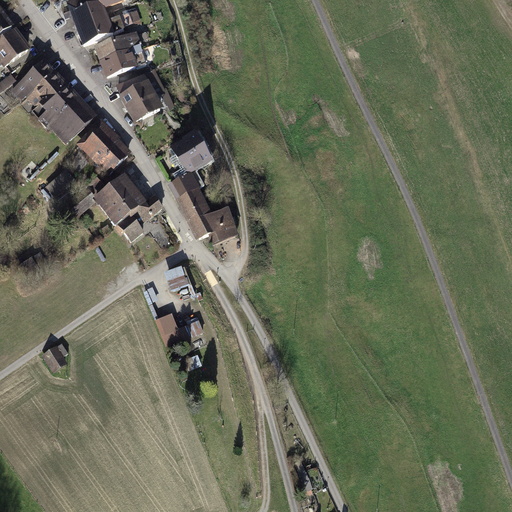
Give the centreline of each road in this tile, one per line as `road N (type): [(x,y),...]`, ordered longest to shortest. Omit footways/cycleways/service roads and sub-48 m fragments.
road 1 (track): [(511,479),(414,211),(315,0)]
road 2 (residential): [(193,248),(228,277),(344,511)]
road 3 (residential): [(25,0),(124,129),(193,248)]
road 4 (track): [(169,0),(201,104),(236,177),(245,257),(228,277)]
road 5 (unclassified): [(0,374),(193,248)]
road 6 (track): [(259,381),(268,501),(261,511)]
